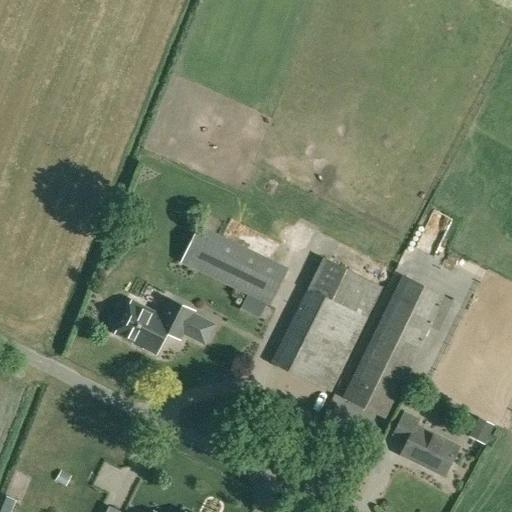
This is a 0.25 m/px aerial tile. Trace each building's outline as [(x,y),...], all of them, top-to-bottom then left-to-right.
[(286,269),(200,223),(181,262),(267,304),(286,269)] [(325,257),(308,290),(272,361),(330,390),(383,287),(325,257)] [(445,298),(404,277),(343,397),(384,418),(445,298)] [(130,302),(115,332),(155,352),(165,332),(178,338),(181,331),(203,342),(211,325),(190,314),(192,311),(169,299),(160,317),(130,302)] [(444,475),(458,446),(416,425),(419,419),(404,412),(393,433),(408,440),(401,454),(444,475)]
